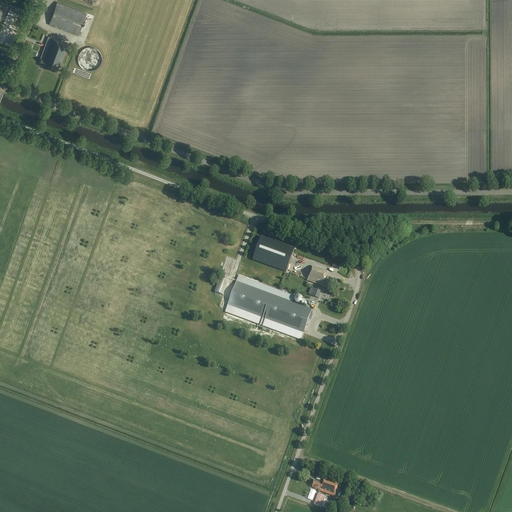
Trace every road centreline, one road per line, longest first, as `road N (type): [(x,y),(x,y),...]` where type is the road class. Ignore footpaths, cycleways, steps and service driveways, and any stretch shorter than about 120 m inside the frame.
road 1 (unclassified): [(277,511),(357,288),(350,255),(0,118)]
road 2 (unclassified): [(511,192),(282,191),(4,85)]
road 3 (track): [(297,455),(454,511)]
